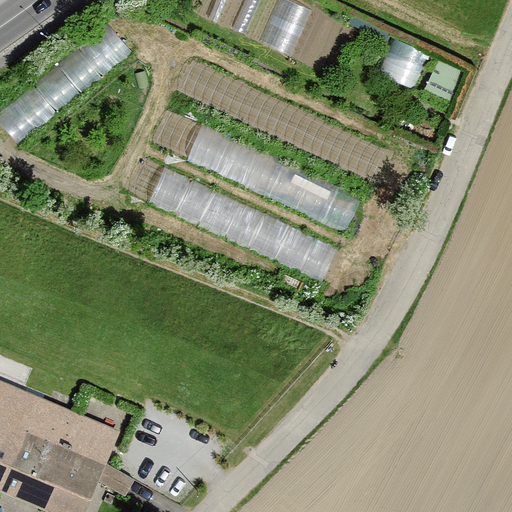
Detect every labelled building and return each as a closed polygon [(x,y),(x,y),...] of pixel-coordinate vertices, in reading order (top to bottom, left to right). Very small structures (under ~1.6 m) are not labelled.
[(289,48),(321,60),(338,15),(307,3),(289,48)] [(104,76),(132,49),(124,35),(114,25),(78,45),(57,66),(44,73),(24,93),(11,100),(0,111),(0,113),(5,124),(18,136),(56,116),(83,88),(104,76)] [(417,84),(431,49),(398,35),(383,70),(417,84)] [(185,110),(169,142),(328,219),(343,187),(185,110)] [(165,171),(152,206),(328,269),(341,234),(165,171)] [(0,484),(65,511),(82,511),(96,478),(125,494),(129,487),(133,481),(103,462),(115,433),(0,384),(0,484)]
